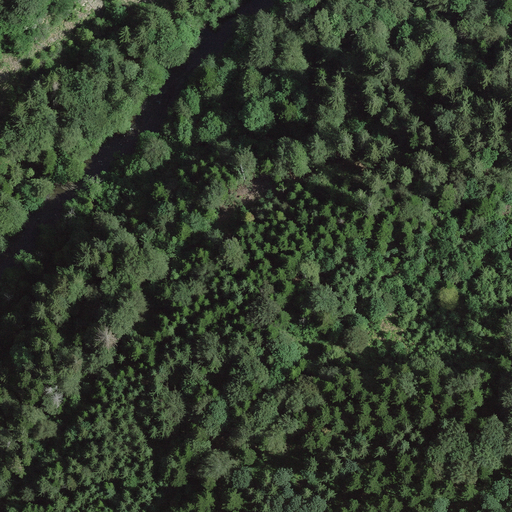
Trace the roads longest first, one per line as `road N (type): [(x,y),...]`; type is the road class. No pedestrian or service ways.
road 1 (track): [(164,511),(193,471),(298,369),(425,271),(511,218)]
road 2 (track): [(511,177),(442,165),(353,131),(197,149)]
